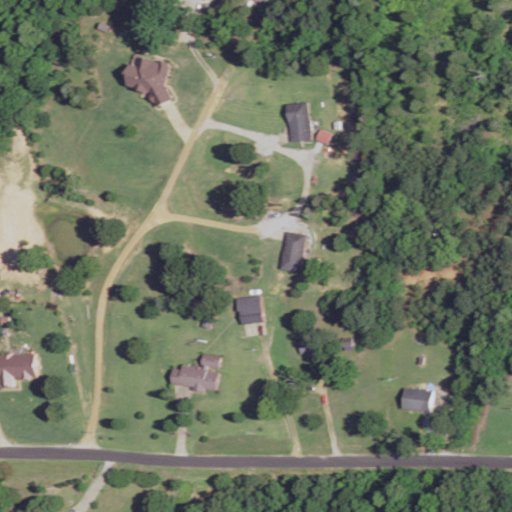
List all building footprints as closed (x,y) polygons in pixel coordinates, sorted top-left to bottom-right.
[(169,103),(173,88),(165,86),(172,64),(143,54),(140,65),(132,62),(125,85),(160,96),(159,100),(169,103)] [(294,142),(314,138),(308,100),(288,104),(294,142)] [(300,272),(308,233),(288,229),(280,268),(300,272)] [(242,323),(264,321),(262,294),(240,296),(242,323)] [(317,352),(315,337),(300,339),(302,354),(317,352)] [(37,351),(4,351),(4,353),(0,353),(0,384),(16,384),(15,378),(38,377),(37,351)] [(172,384),(217,389),(220,368),(222,355),(204,352),(202,366),(183,364),(183,368),(174,367),(172,384)] [(404,406),(432,411),(436,389),(407,385),(404,406)]
